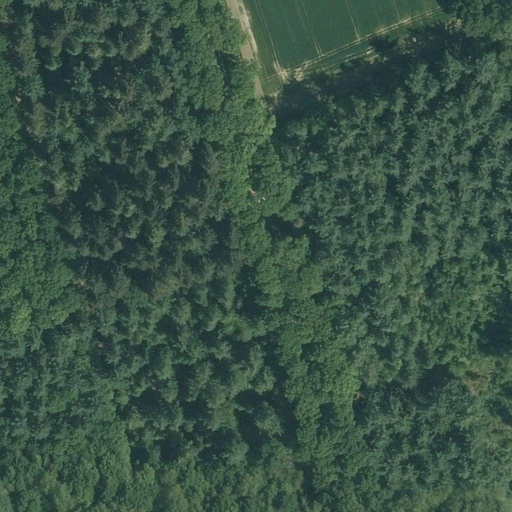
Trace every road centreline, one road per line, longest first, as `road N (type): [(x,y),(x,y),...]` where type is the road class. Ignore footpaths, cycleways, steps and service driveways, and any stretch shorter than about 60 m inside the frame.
road 1 (track): [(354,511),(197,0)]
road 2 (track): [(5,0),(9,72),(86,299),(144,511)]
road 3 (track): [(322,405),(511,363)]
